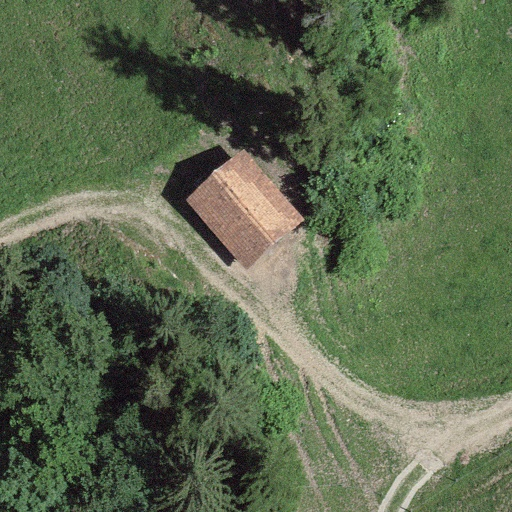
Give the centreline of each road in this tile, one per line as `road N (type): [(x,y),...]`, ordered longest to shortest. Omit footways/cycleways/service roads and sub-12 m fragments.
road 1 (track): [(511,408),(479,421),(378,411),(159,237)]
road 2 (track): [(159,237),(49,219),(0,254)]
